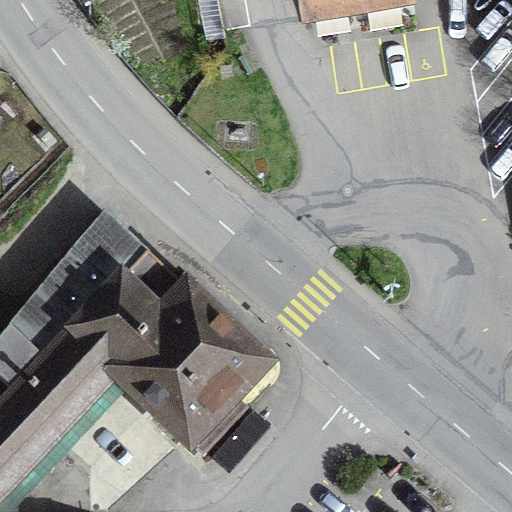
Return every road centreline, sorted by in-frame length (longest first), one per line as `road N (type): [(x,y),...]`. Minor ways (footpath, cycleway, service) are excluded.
road 1 (secondary): [(22,0),(143,155),(258,256)]
road 2 (residential): [(428,400),(464,330),(473,301),(470,268),(420,212),(338,181)]
road 3 (residential): [(252,511),(379,359)]
road 4 (residential): [(267,0),(338,181)]
road 5 (secondary): [(258,256),(379,359)]
